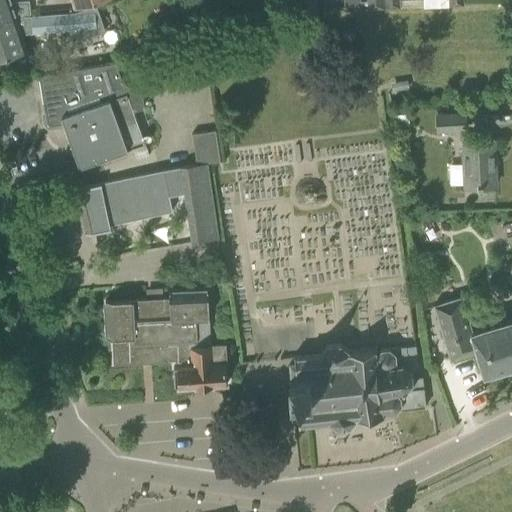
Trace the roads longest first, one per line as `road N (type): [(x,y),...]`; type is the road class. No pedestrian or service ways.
road 1 (unclassified): [(83,464),(275,494),(331,493)]
road 2 (tertiary): [(83,464),(0,250)]
road 3 (unclassified): [(348,490),(400,480),(511,422)]
